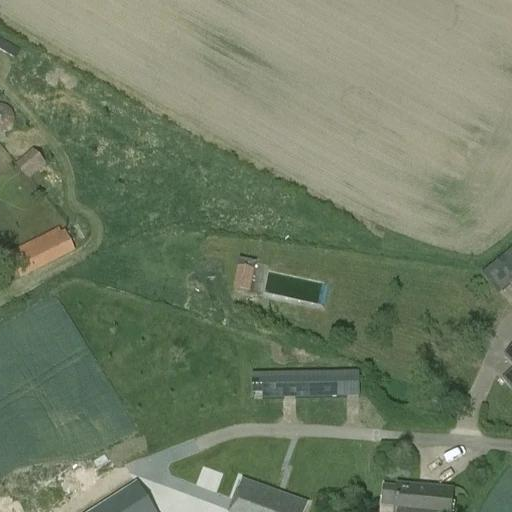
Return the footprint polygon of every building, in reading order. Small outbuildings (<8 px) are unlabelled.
[(17,164),(29,180),(48,165),(35,149),(17,164)] [(20,284),(75,255),(65,234),(62,235),(60,230),(7,256),(20,284)] [(511,252),(481,278),(497,297),(511,284),(511,252)] [(238,266),(236,290),(254,292),(256,268),(238,266)] [(251,402),(359,400),(359,375),(295,376),(295,366),(251,367),(251,402)] [(304,511),(307,506),(242,482),(230,511),(304,511)] [(152,511),(135,485),(91,511),(152,511)] [(449,511),(451,496),(398,490),(398,492),(384,491),(383,508),(396,509),(395,511),(449,511)]
